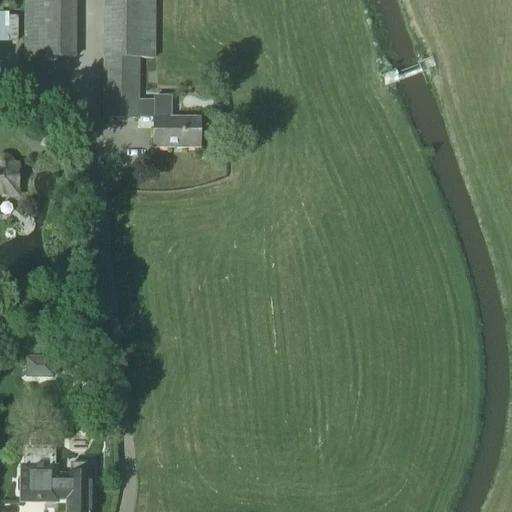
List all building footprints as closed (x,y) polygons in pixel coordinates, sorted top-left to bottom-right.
[(22,0),(23,61),(73,61),(72,0),(22,0)] [(139,97),(138,97),(139,62),(154,62),(154,0),(102,0),(101,97),(101,122),(138,122),(138,121),(152,121),(152,152),(197,152),(197,145),(200,146),(199,120),(170,120),(171,98),(153,98),(153,103),(139,103),(139,97)] [(65,160),(77,137),(72,135),(74,131),(61,124),(57,132),(50,128),(40,147),(65,160)] [(5,160),(0,161),(0,200),(1,200),(19,200),(19,169),(14,169),(13,165),(10,161),(5,160)] [(0,270),(11,270),(10,252),(0,252),(0,270)] [(26,360),(26,378),(53,379),(53,361),(26,360)] [(59,477),(59,468),(52,467),(51,449),(25,449),(25,467),(19,467),(20,501),(66,501),(66,511),(90,511),(91,510),(93,510),(93,476),(89,476),(89,466),(69,466),(69,476),(59,477)]
